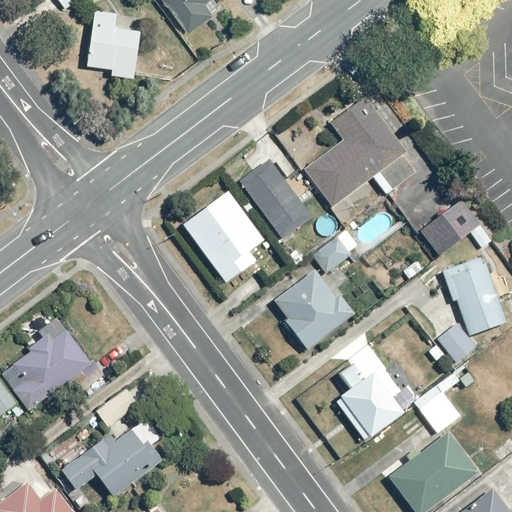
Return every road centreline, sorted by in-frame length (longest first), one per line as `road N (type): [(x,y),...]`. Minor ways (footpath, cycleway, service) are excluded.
road 1 (residential): [(90,205),(318,511)]
road 2 (tertiary): [(362,0),(90,205)]
road 3 (residential): [(0,83),(90,205)]
